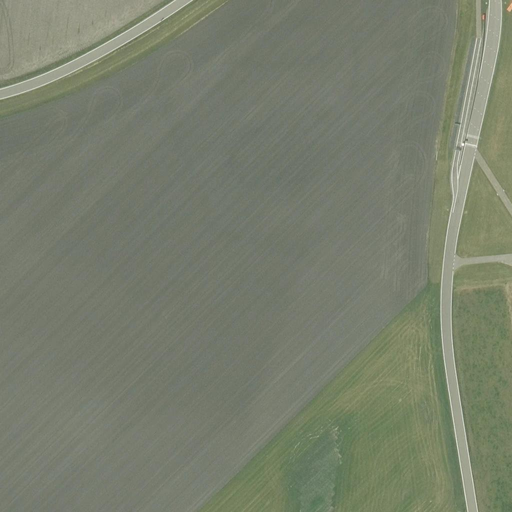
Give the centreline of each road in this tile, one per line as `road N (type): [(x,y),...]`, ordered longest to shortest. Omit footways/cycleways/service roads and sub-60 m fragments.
road 1 (unclassified): [(472,511),(445,290),(494,0)]
road 2 (tertiary): [(0,94),(96,54),(180,0)]
